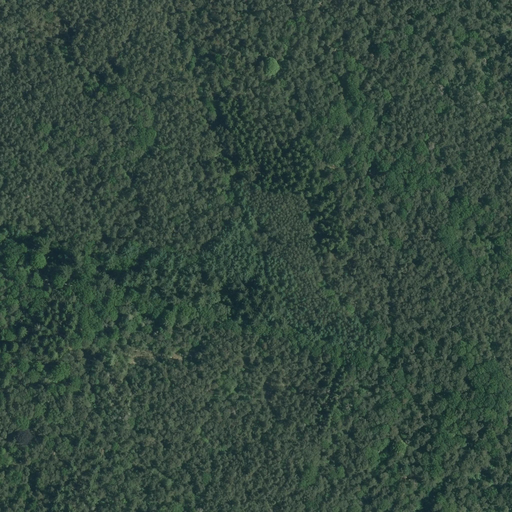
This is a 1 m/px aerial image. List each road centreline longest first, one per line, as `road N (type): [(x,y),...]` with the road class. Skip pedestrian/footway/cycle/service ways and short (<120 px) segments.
road 1 (track): [(511,425),(290,339),(46,286)]
road 2 (track): [(405,384),(371,132),(394,0)]
